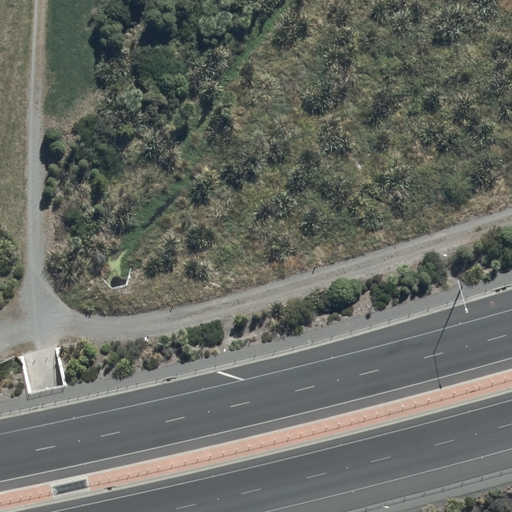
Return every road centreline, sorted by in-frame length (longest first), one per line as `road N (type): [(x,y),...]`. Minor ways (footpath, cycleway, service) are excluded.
road 1 (motorway): [(0,456),(511,332)]
road 2 (motorway): [(511,423),(158,511)]
